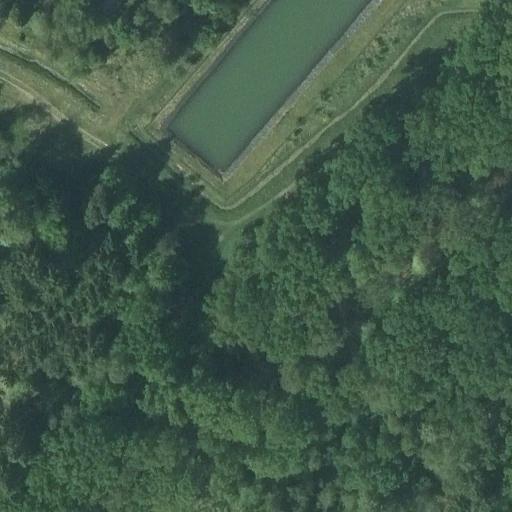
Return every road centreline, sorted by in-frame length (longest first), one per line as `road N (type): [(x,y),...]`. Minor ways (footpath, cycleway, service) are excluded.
road 1 (track): [(0,76),(160,184),(211,232)]
road 2 (track): [(95,142),(130,90),(124,58),(74,10)]
